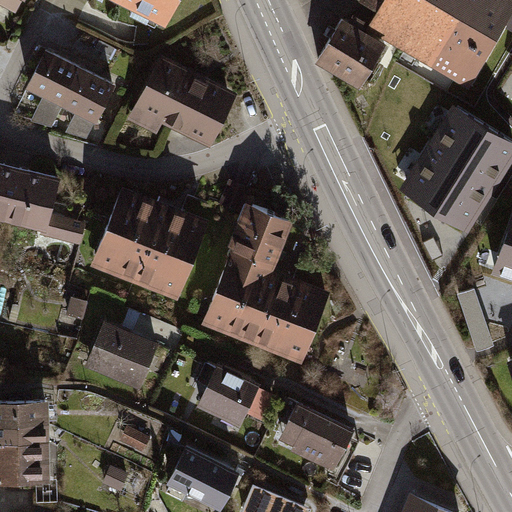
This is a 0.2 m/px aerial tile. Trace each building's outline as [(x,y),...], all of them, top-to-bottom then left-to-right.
[(179,0),(104,0),(165,30),(179,0)] [(386,0),(371,26),(465,80),(511,0),(386,0)] [(311,63),(362,92),(387,48),(337,19),(311,63)] [(40,51),(23,87),(63,106),(80,70),(40,51)] [(151,57),(131,112),(212,141),(232,85),(151,57)] [(114,87),(80,70),(63,106),(96,123),(114,87)] [(466,232),(511,158),(511,143),(453,106),(400,191),(466,232)] [(15,167),(0,162),(0,222),(1,223),(15,167)] [(15,167),(1,223),(38,232),(52,176),(15,167)] [(126,189),(92,265),(173,302),(208,226),(126,189)] [(270,273),(292,225),(248,205),(195,320),(293,366),(324,299),(270,273)] [(511,221),(496,265),(511,271),(511,221)] [(482,283),(464,288),(478,347),(497,343),(482,283)] [(81,352),(139,375),(156,332),(98,309),(81,352)] [(185,398),(240,425),(262,379),(207,352),(185,398)] [(269,449),(331,476),(353,425),(292,398),(269,449)] [(0,445),(13,445),(12,402),(0,401),(0,445)] [(46,401),(12,402),(13,445),(14,483),(48,483),(46,401)] [(238,470),(181,443),(162,484),(218,511),(238,470)] [(0,483),(14,483),(13,445),(0,445),(0,483)] [(249,481),(237,510),(241,511),(302,511),(306,504),(249,481)] [(466,511),(417,491),(407,511),(466,511)]
